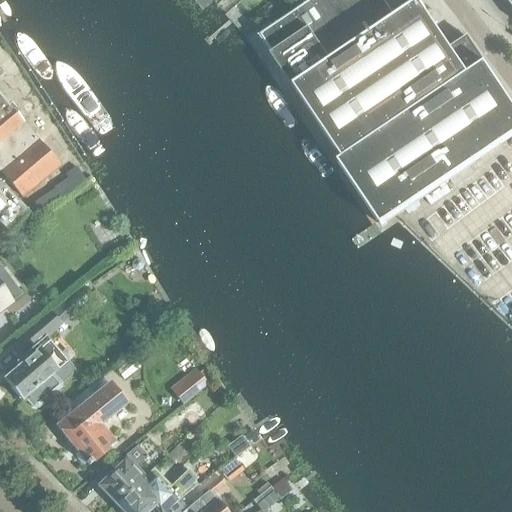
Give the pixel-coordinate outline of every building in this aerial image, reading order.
[(295,86),(417,4),(419,2),(420,2),(418,0),(314,0),(310,3),(310,2),(259,36),(272,55),(271,56),(293,88),(294,87),(295,86)] [(511,104),(502,90),(503,89),(468,37),(450,49),(441,36),(428,16),(426,13),(427,12),(420,2),(419,2),(417,4),(295,86),(294,87),(293,88),(297,93),(298,93),(299,94),(301,93),(340,151),(338,152),(339,154),(342,160),(338,162),(340,165),(341,167),(344,165),(381,220),(378,222),(381,226),(387,222),(387,223),(398,216),(475,164),(475,163),(480,159),(500,145),(511,137),(511,104)] [(60,167),(42,146),(9,106),(8,107),(0,98),(0,78),(0,77),(0,174),(21,200),(60,167)] [(33,217),(86,180),(76,166),(64,174),(68,178),(53,188),(54,190),(27,209),(33,217)] [(0,240),(26,215),(0,186),(0,240)] [(142,269),(143,265),(140,260),(137,259),(132,261),(130,266),(133,270),(138,271),(142,269)] [(0,311),(22,295),(0,265),(0,311)] [(62,305),(51,315),(60,325),(71,316),(62,305)] [(51,314),(26,335),(36,346),(45,338),(60,325),(51,315),(51,314)] [(18,367),(3,381),(21,402),(23,400),(31,409),(36,410),(59,389),(59,385),(69,377),(71,367),(45,338),(36,346),(27,353),(15,363),(18,367)] [(181,402),(203,384),(193,372),(179,384),(181,386),(173,392),(181,402)] [(100,426),(126,405),(111,386),(58,428),(88,466),(115,445),(100,426)] [(249,448),(239,434),(225,445),(235,459),(249,448)] [(116,504),(144,476),(136,467),(146,457),(136,447),(122,459),(120,456),(95,476),(103,484),(100,487),(116,504)] [(244,471),(236,460),(221,471),(229,482),(244,471)] [(123,511),(145,511),(151,507),(156,511),(165,511),(168,510),(196,487),(193,482),(196,480),(188,471),(171,487),(153,468),(144,476),(116,504),(123,511)] [(207,492),(183,511),(229,511),(230,511),(230,508),(224,501),(221,501),(218,504),(212,496),(226,485),(219,477),(205,488),(207,492)] [(277,482),(261,495),(271,507),(287,496),(277,482)]
